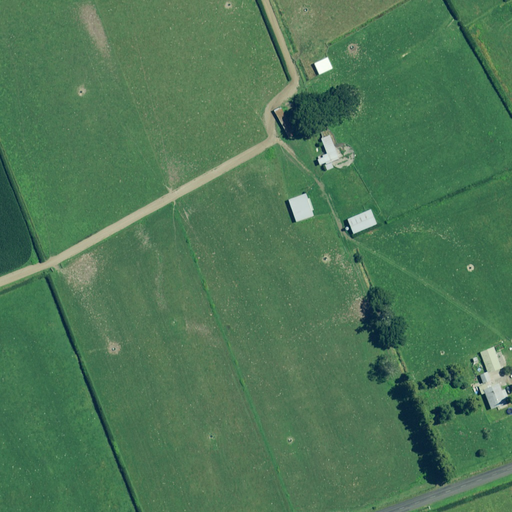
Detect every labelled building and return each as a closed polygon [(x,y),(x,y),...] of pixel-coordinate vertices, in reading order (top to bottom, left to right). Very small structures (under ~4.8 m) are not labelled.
[(334,69),(329,58),(315,64),(320,75),(334,69)] [(297,135),(281,107),(275,111),(290,139),(297,135)] [(319,160),(321,166),(325,164),(328,171),(334,168),(332,162),(341,159),(331,136),(322,140),(328,154),(323,156),(324,158),(319,160)] [(315,216),(313,211),(316,210),(312,198),(309,199),(307,194),(290,200),(297,222),(315,216)] [(378,224),(372,210),(348,220),(354,234),(378,224)] [(502,368),(495,348),(481,353),(489,373),(502,368)] [(479,383),(474,369),(466,372),(471,386),(479,383)] [(491,381),(488,373),(481,376),(483,384),(491,381)] [(500,384),(488,388),(487,384),(480,387),(481,391),(482,395),(486,394),(492,410),(507,404),(505,400),(509,398),(506,390),(503,391),(500,384)]
